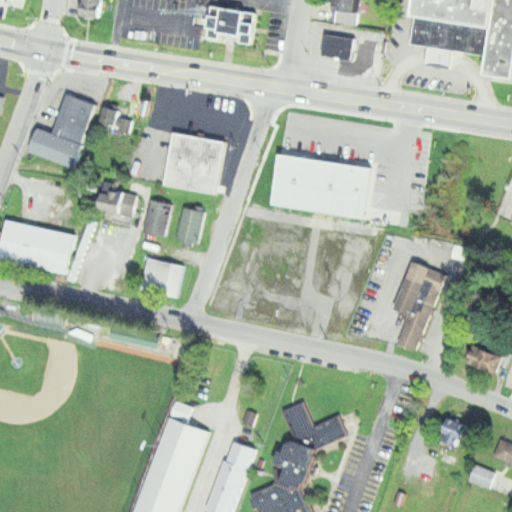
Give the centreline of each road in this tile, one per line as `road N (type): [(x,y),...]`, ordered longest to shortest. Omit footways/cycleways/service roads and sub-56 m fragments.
road 1 (residential): [(511,411),(394,365),(0,282)]
road 2 (secondary): [(511,124),(0,40)]
road 3 (residential): [(190,320),(274,88)]
road 4 (residential): [(0,173),(45,50)]
